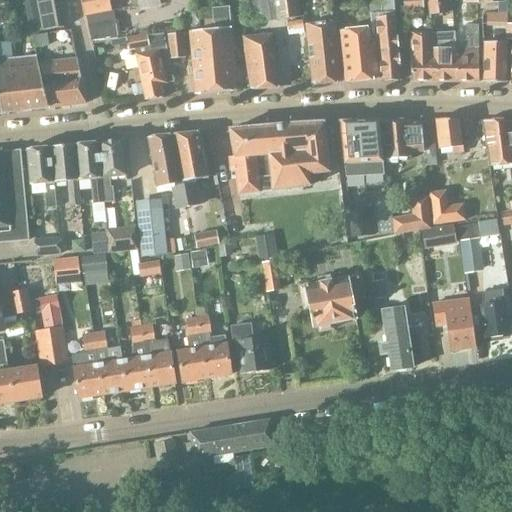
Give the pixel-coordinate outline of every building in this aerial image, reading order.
[(82,0),(86,17),(111,12),(109,3),(117,1),(117,0),(82,0)] [(130,0),(132,8),(139,7),(137,0),(130,0)] [(236,0),(237,0),(238,0),(242,23),(247,23),(248,17),(264,15),(262,2),(260,2),(259,0),(236,0)] [(279,0),(275,1),(278,21),(289,20),(299,18),(296,0),(279,0)] [(397,38),(396,38),(393,0),(385,0),(380,9),(381,13),(370,14),(373,39),(377,39),(381,82),(402,83),(397,38)] [(402,0),(403,11),(423,9),(422,0),(402,0)] [(425,0),(428,19),(449,17),(446,0),(425,0)] [(505,0),(484,0),(485,4),(497,4),(498,15),(506,15),(505,0)] [(65,27),(60,1),(39,5),(44,32),(65,27)] [(214,10),(215,21),(216,30),(210,31),(217,94),(237,92),(230,9),(214,10)] [(111,12),(86,17),(91,43),(118,37),(115,21),(113,22),(111,12)] [(206,31),(190,33),(196,96),(217,94),(210,31),(216,30),(215,21),(205,22),(206,31)] [(303,29),(302,21),(287,23),(288,31),(303,29)] [(334,25),(333,25),(333,23),(306,25),(314,85),(340,83),(334,25)] [(467,42),(467,50),(456,50),(457,83),(480,83),(479,50),(478,50),(477,26),(465,26),(464,41),(467,42)] [(368,29),(340,32),(345,83),(377,80),(373,41),(369,41),(368,29)] [(433,50),(432,34),(432,33),(411,33),(411,49),(412,83),(435,83),(433,50)] [(455,33),(432,34),(433,50),(435,83),(457,83),(456,50),(455,50),(455,33)] [(163,35),(150,36),(150,34),(125,38),(128,52),(134,51),(145,101),(163,97),(160,86),(166,84),(163,70),(170,69),(163,35)] [(184,59),(182,35),(167,37),(170,60),(184,59)] [(280,88),(272,36),(244,39),(251,91),(280,88)] [(506,44),(483,44),(482,83),(506,84),(506,44)] [(38,57),(16,59),(24,112),(49,109),(48,109),(39,65),(38,57)] [(16,59),(0,60),(0,101),(2,114),(24,112),(16,59)] [(78,60),(39,65),(48,109),(87,104),(78,60)] [(127,96),(136,95),(134,77),(125,78),(127,96)] [(410,155),(424,153),(421,123),(420,123),(420,121),(406,122),(381,123),(384,162),(411,160),(410,155)] [(462,153),(459,122),(435,122),(438,151),(452,149),(452,155),(462,153)] [(511,165),(511,141),(509,122),(483,122),(490,168),(511,165)] [(344,178),(357,178),(364,177),(364,166),(362,166),(359,145),(366,144),(363,123),(339,124),(344,178)] [(379,123),(363,123),(366,144),(359,145),(362,166),(364,166),(364,177),(372,177),(382,176),(382,165),(379,123)] [(421,123),(424,153),(425,168),(436,166),(432,123),(421,123)] [(235,171),(239,196),(310,187),(309,176),(329,174),(323,124),(229,131),(233,158),(228,158),(230,172),(235,171)] [(209,178),(200,134),(172,136),(182,184),(190,182),(195,182),(195,181),(209,178)] [(200,206),(195,182),(190,182),(182,184),(172,136),(148,139),(158,188),(173,185),(178,210),(200,206)] [(98,144),(104,205),(115,204),(114,189),(112,189),(111,179),(127,178),(123,142),(98,144)] [(95,206),(104,205),(98,144),(74,146),(78,182),(94,181),(95,190),(93,190),(95,206)] [(74,146),(50,148),(54,185),(69,183),(70,193),(69,193),(70,208),(80,207),(78,182),(74,146)] [(57,209),(54,185),(50,148),(26,151),(29,187),(45,186),(46,195),(45,195),(47,210),(57,209)] [(20,151),(0,153),(0,244),(29,242),(20,151)] [(392,219),(393,232),(393,236),(430,230),(427,197),(410,198),(411,216),(392,219)] [(371,216),(369,216),(367,203),(348,206),(351,239),(374,236),(371,216)] [(142,257),(166,255),(174,254),(173,239),(165,240),(162,211),(138,213),(142,257)] [(393,232),(392,219),(391,211),(375,213),(377,234),(393,232)] [(503,228),(511,225),(511,212),(500,215),(503,228)] [(106,234),(108,255),(138,252),(136,227),(113,229),(106,230),(105,230),(106,234)] [(437,230),(421,233),(424,249),(439,246),(437,230)] [(216,232),(194,236),(196,250),(218,246),(216,232)] [(92,256),(108,255),(106,234),(90,235),(92,256)] [(483,273),(477,235),(459,238),(464,275),(483,273)] [(34,240),(36,257),(60,255),(59,238),(34,240)] [(190,253),(192,270),(207,268),(205,251),(190,253)] [(175,273),(189,271),(187,255),(173,257),(175,273)] [(105,256),(80,258),(81,275),(90,274),(91,281),(107,280),(105,256)] [(77,259),(53,261),(54,279),(79,276),(77,259)] [(139,279),(160,276),(158,262),(137,266),(139,279)] [(280,291),(275,262),(263,264),(268,293),(280,291)] [(333,331),(332,325),(356,321),(354,314),(356,313),(355,307),(354,307),(351,293),(362,291),(360,277),(330,282),(329,278),(319,280),(320,284),(300,288),(303,303),(309,302),(314,329),(319,328),(320,333),(333,331)] [(371,283),(374,301),(386,299),(383,281),(371,283)] [(27,291),(10,295),(10,292),(0,294),(0,307),(11,305),(29,302),(27,291)] [(505,305),(503,305),(501,291),(482,293),(481,308),(485,339),(509,336),(505,305)] [(57,296),(44,299),(38,300),(41,315),(60,311),(57,296)] [(468,300),(432,305),(435,327),(446,326),(449,352),(475,349),(468,300)] [(31,311),(29,302),(11,305),(14,315),(31,311)] [(383,312),(388,344),(380,345),(382,356),(389,355),(392,372),(412,369),(403,309),(383,312)] [(208,317),(198,319),(200,337),(202,349),(207,380),(231,376),(225,337),(209,339),(209,336),(210,335),(208,317)] [(186,321),(189,338),(185,338),(188,352),(177,353),(182,383),(207,380),(202,349),(200,337),(198,319),(186,321)] [(151,326),(141,327),(150,388),(174,384),(168,340),(154,343),(151,326)] [(270,370),(265,338),(252,340),(250,326),(231,329),(233,342),(238,342),(242,374),(270,370)] [(135,360),(122,362),(126,392),(150,388),(141,327),(130,329),(135,360)] [(37,344),(52,341),(64,339),(62,328),(36,332),(37,344)] [(103,333),(93,335),(102,396),(126,392),(122,362),(120,350),(106,352),(103,333)] [(85,354),(72,356),(74,369),(78,399),(102,396),(93,335),(83,337),(85,354)] [(427,335),(425,335),(412,337),(416,363),(430,360),(427,335)] [(67,364),(64,339),(52,341),(56,366),(67,364)] [(0,404),(13,403),(8,372),(4,341),(0,341),(0,404)] [(41,368),(56,366),(52,341),(37,344),(41,368)] [(36,368),(8,372),(13,403),(41,399),(36,368)] [(276,447),(270,422),(228,428),(233,452),(234,454),(276,447)] [(191,434),(193,443),(185,444),(186,454),(194,453),(196,460),(234,454),(233,452),(228,428),(191,434)] [(153,445),(159,471),(179,467),(174,441),(153,445)]
